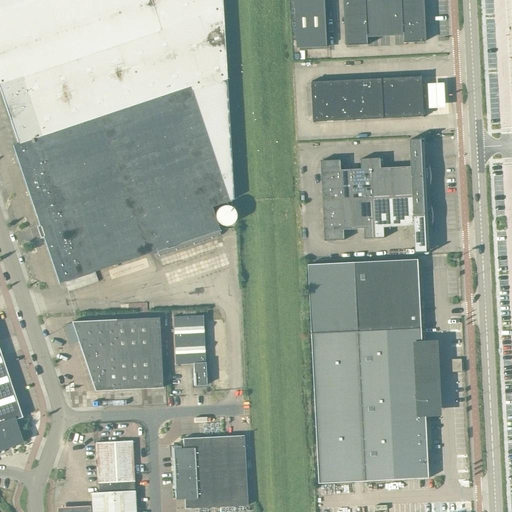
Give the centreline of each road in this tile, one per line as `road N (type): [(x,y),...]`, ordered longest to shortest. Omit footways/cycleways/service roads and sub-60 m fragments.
road 1 (secondary): [(495,511),(477,146)]
road 2 (tertiary): [(59,417),(0,232)]
road 3 (secondary): [(477,146),(469,0)]
